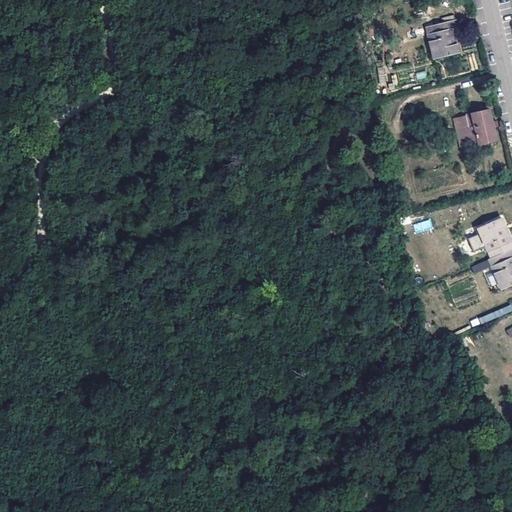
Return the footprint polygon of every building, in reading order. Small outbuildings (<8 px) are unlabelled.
[(455,19),(426,26),(434,58),(458,52),(456,44),(454,45),(451,30),(458,28),(455,19)] [(425,71),(415,72),(416,79),(426,77),(425,71)] [(489,110),(454,117),(461,148),(496,140),(493,127),(492,122),(489,110)] [(478,228),(491,258),(511,248),(511,243),(511,241),(509,241),(503,227),(505,226),(501,218),(478,228)] [(430,219),(413,224),(415,233),(433,228),(430,219)] [(511,248),(491,258),(489,259),(502,289),(511,284),(511,248)] [(481,324),(511,311),(511,307),(511,305),(478,318),(481,324)]
